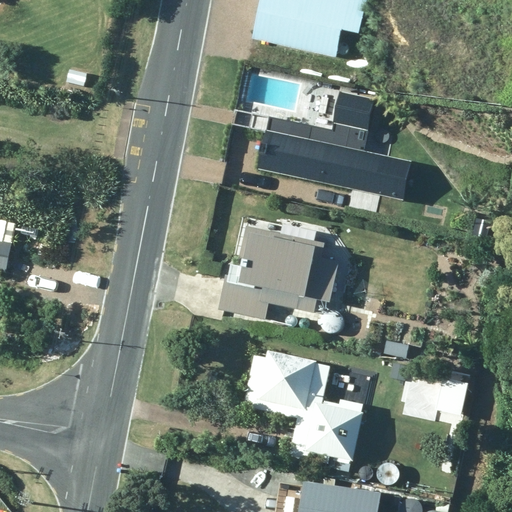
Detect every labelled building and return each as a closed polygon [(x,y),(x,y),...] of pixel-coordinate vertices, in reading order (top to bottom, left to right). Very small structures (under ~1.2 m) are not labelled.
[(340,30),(358,33),(364,0),(259,0),(251,39),(335,57),(340,30)] [(379,103),(341,98),(338,118),(376,124),(379,103)] [(269,139),(261,177),(409,206),(416,169),(365,159),(370,137),(333,130),(332,135),(272,123),(269,139)] [(245,227),(236,265),(229,264),(226,276),(224,275),(216,309),(263,321),(267,304),(312,314),(316,300),(328,303),(338,262),(320,258),(322,245),(245,227)] [(15,244),(0,240),(0,271),(8,273),(15,244)] [(21,241),(16,279),(49,284),(53,255),(39,253),(41,244),(21,241)] [(241,407),(295,420),(287,456),(327,465),(328,457),(350,462),(362,415),(360,415),(362,406),(339,401),(337,408),(319,404),(329,366),(266,351),(264,359),(253,356),(241,407)] [(302,484),(297,511),(376,511),(379,494),(302,484)]
